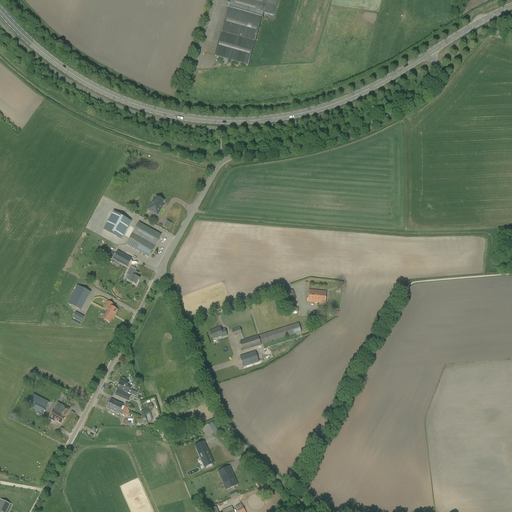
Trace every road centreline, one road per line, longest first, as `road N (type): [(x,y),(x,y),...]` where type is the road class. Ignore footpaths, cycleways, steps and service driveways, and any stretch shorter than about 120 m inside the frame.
road 1 (tertiary): [(0,8),(80,79),(140,106),(198,119),(315,110),(429,52)]
road 2 (unclassified): [(160,270),(221,161),(326,142),(395,113),(436,83),(429,52)]
road 3 (unclassified): [(300,499),(222,423),(160,270)]
road 4 (unclassified): [(32,511),(160,270)]
road 5 (unknown): [(360,283),(294,290),(181,321)]
